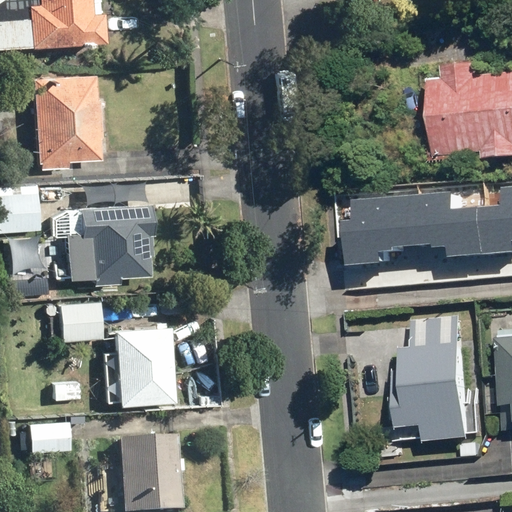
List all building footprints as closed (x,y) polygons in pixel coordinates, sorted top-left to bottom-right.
[(84,39),(80,0),(23,0),(28,44),(84,39)] [(94,157),(86,77),(23,83),(31,163),(94,157)] [(511,77),(428,85),(436,164),(511,156),(511,77)] [(33,185),(0,186),(0,233),(35,232),(33,185)] [(355,223),(359,266),(392,263),(392,254),(460,248),(461,259),(511,254),(511,185),(508,186),(510,207),(465,211),(464,193),(361,202),(363,223),(355,223)] [(142,206),(71,209),(74,278),(145,276),(142,206)] [(54,306),(56,339),(96,337),(94,304),(54,306)] [(399,446),(465,442),(458,322),(391,326),(399,446)] [(108,403),(166,398),(160,331),(102,336),(108,403)] [(511,338),(497,340),(508,435),(511,434),(511,338)] [(50,399),(79,400),(79,382),(50,382),(50,399)] [(23,426),(25,452),(66,449),(64,423),(23,426)] [(170,436),(111,441),(116,511),(175,511),(177,511),(170,436)]
